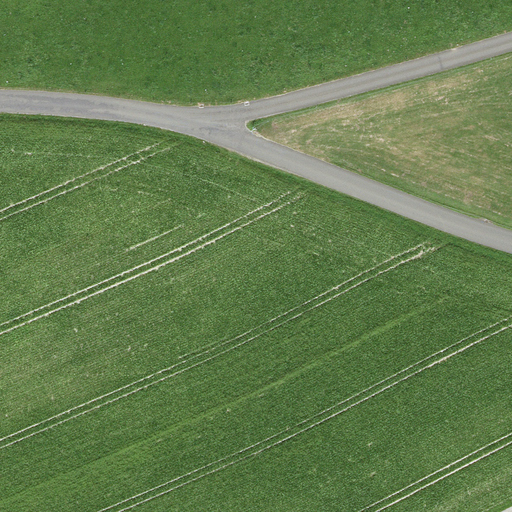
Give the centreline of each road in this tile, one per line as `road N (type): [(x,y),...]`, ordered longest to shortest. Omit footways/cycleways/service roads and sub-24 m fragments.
road 1 (unclassified): [(192,124),(511,244)]
road 2 (unclassified): [(192,124),(511,43)]
road 3 (unclassified): [(0,103),(192,124)]
